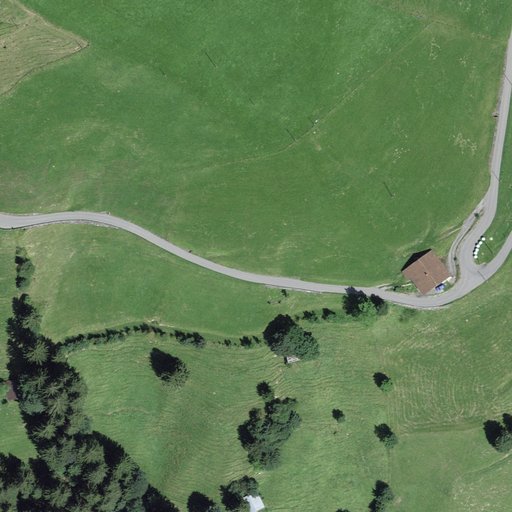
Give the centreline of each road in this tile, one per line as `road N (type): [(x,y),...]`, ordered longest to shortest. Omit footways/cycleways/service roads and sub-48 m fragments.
road 1 (unclassified): [(511,250),(479,284),(422,304),(242,276),(103,220),(0,219)]
road 2 (track): [(479,284),(470,258),(497,214),(511,94)]
